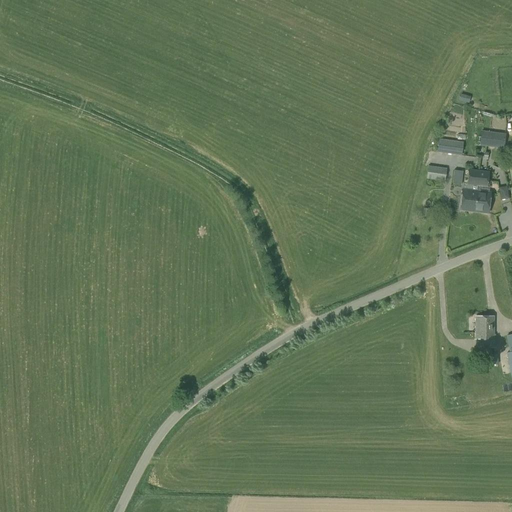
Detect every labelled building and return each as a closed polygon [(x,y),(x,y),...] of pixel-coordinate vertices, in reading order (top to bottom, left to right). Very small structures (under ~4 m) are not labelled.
[(469,103),(470,97),(460,94),(459,101),(469,103)] [(504,149),(506,134),(481,131),(479,146),(504,149)] [(461,155),(463,142),(439,139),(437,152),(461,155)] [(445,182),(446,169),(428,166),(426,179),(445,182)] [(474,212),(476,191),(477,186),(487,187),(489,172),(468,170),(467,185),(465,185),(463,189),(460,210),(474,212)] [(476,191),(474,212),(488,213),(491,193),(476,191)] [(428,217),(430,209),(423,208),(421,216),(428,217)] [(475,332),(494,332),(494,316),(475,316),(475,320),(477,320),(477,330),(475,330),(475,332)] [(494,334),(494,332),(475,332),(476,339),(474,339),(474,348),(495,348),(494,334)]
